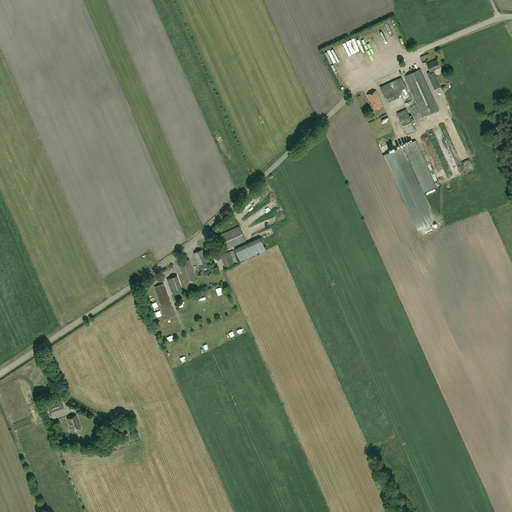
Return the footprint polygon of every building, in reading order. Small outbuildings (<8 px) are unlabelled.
[(360,36),(355,38),(362,53),(366,51),(360,36)] [(430,62),(426,64),(431,73),(428,75),(434,89),(440,86),(433,70),(440,67),(436,60),(431,63),(430,62)] [(405,76),(417,105),(423,117),(438,110),(420,69),(405,76)] [(373,108),(374,110),(383,106),(376,91),(367,95),(371,105),(370,105),(371,108),(373,108)] [(389,101),(396,97),(394,92),(386,96),(389,101)] [(397,113),(400,120),(406,135),(415,131),(409,116),(406,109),(397,113)] [(437,187),(416,141),(383,155),(417,230),(422,228),(424,232),(433,228),(431,224),(436,222),(423,193),(437,187)] [(437,174),(444,171),(439,156),(435,158),(437,166),(434,167),(437,174)] [(456,161),(450,164),(454,175),(460,172),(456,161)] [(282,216),(271,221),(273,226),(284,221),(282,216)] [(239,226),(218,236),(224,250),(245,241),(239,226)] [(260,238),(234,249),(240,262),(266,250),(260,238)] [(199,265),(207,262),(209,261),(208,259),(206,260),(202,250),(194,253),(199,265)] [(233,250),(220,256),(225,268),(238,263),(233,250)] [(189,260),(179,263),(186,283),(196,279),(189,260)] [(182,289),(177,276),(167,279),(171,292),(182,289)] [(174,315),(164,284),(155,287),(165,318),(174,315)] [(47,414),(51,413),(63,408),(60,398),(47,402),(48,404),(44,405),(47,414)] [(81,428),(76,415),(67,419),(72,431),(81,428)] [(121,441),(119,436),(107,441),(109,446),(121,441)]
